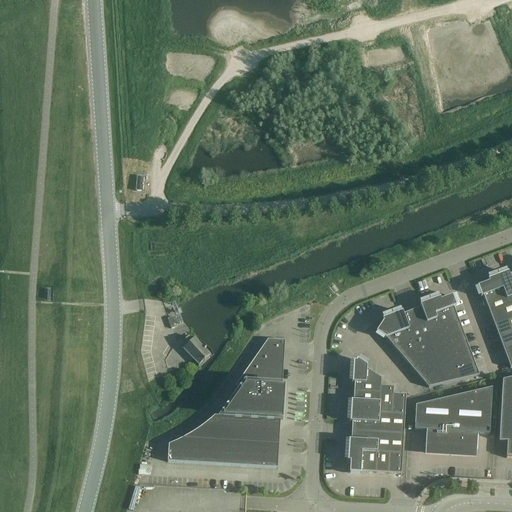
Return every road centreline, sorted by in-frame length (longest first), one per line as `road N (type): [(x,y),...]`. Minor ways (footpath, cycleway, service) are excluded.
road 1 (tertiary): [(83,511),(104,424),(113,321),(93,0)]
road 2 (unclassified): [(511,235),(346,297),(326,317),(312,508)]
